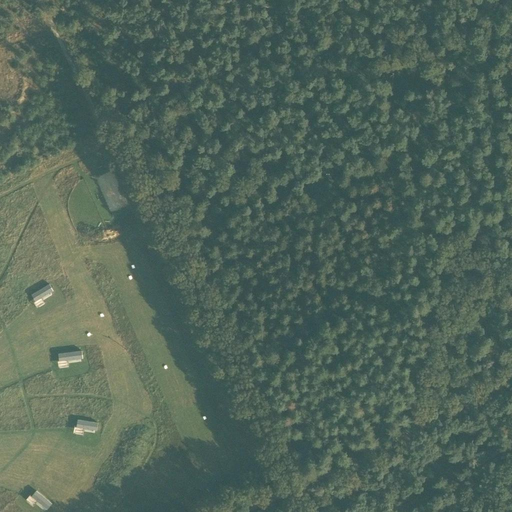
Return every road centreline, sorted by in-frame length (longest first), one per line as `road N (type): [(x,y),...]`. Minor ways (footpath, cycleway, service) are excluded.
road 1 (track): [(128,131),(162,184),(301,483)]
road 2 (track): [(301,483),(511,382)]
road 3 (track): [(49,0),(103,124),(128,131)]
